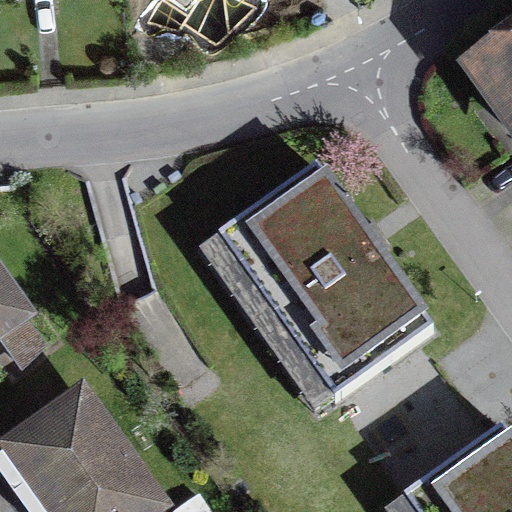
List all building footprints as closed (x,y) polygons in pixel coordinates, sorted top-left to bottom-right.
[(511,17),(464,52),(511,120),(511,17)] [(335,403),(433,333),(316,170),(218,240),(335,403)] [(0,334),(23,318),(0,286),(0,334)] [(23,318),(0,334),(0,336),(23,368),(43,347),(23,318)] [(159,510),(80,400),(0,456),(0,471),(28,511),(156,511),(158,510),(159,510)] [(412,511),(511,511),(511,444),(502,431),(404,500),(412,511)]
